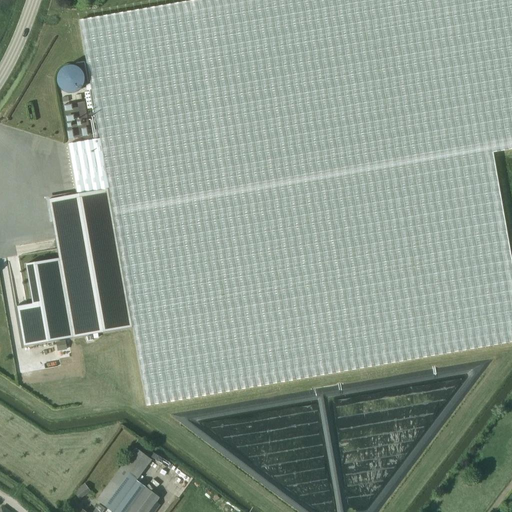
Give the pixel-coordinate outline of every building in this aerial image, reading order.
[(32,304),(16,307),(23,347),(72,338),(132,328),(146,406),(511,342),(511,265),(493,153),(511,149),(511,0),(201,0),(200,0),(189,2),(180,4),(157,8),(79,21),(100,139),(68,145),(77,195),(48,200),(57,249),(58,259),(25,265),(32,304)] [(55,90),(78,91),(79,67),(56,67),(55,90)] [(85,102),(77,104),(63,106),(69,140),(91,136),(85,102)] [(141,442),(136,449),(134,449),(96,501),(111,511),(155,511),(160,506),(156,503),(159,498),(137,481),(157,453),(141,442)] [(73,492),(79,500),(90,491),(83,483),(73,492)]
